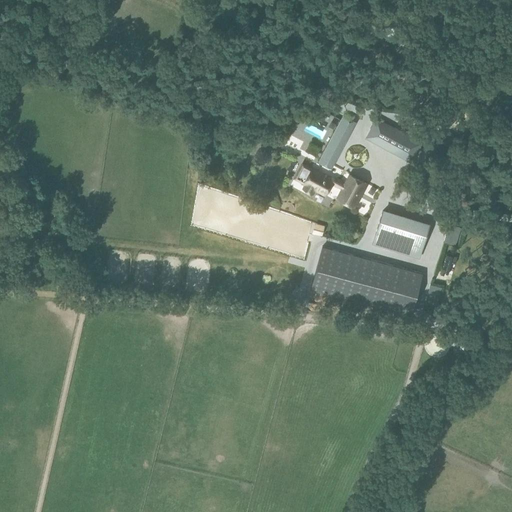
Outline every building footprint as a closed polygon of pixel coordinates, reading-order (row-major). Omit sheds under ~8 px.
[(320,159),(331,164),(354,121),(343,115),(320,159)] [(376,117),(366,136),(411,160),(420,141),(376,117)] [(333,178),(312,167),(304,183),(305,184),(303,188),(313,193),(315,189),(325,195),(331,183),(342,188),(337,197),(355,206),(366,183),(349,174),(345,183),(334,177),(333,178)] [(429,225),(383,211),(373,243),(419,257),(429,225)] [(314,222),(311,232),(321,235),(324,225),(314,222)] [(422,273),(322,246),(311,288),(411,315),(422,273)] [(436,306),(442,287),(430,284),(425,303),(436,306)]
